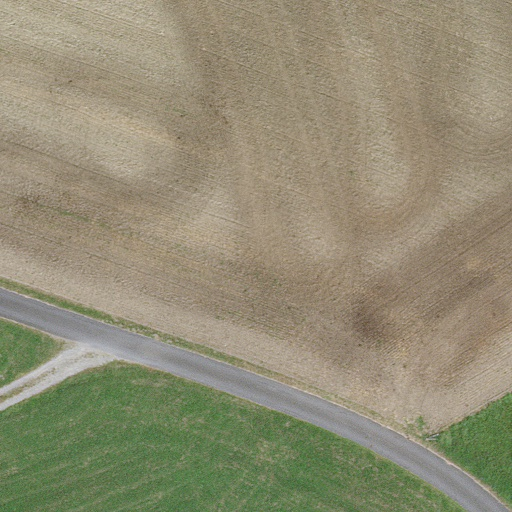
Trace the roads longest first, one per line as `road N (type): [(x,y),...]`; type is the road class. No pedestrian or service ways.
road 1 (track): [(0,297),(235,378),(394,446),(494,511)]
road 2 (track): [(0,399),(116,337)]
